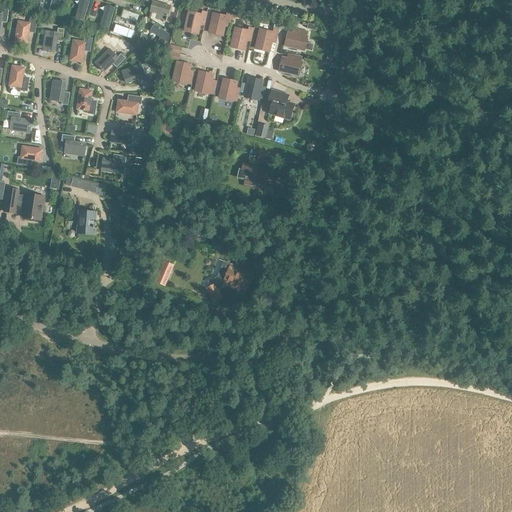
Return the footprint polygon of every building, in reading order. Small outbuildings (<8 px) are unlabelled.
[(63,0),(62,0),(34,0),(31,9),(41,12),(58,18),(63,0)] [(153,1),(150,11),(168,16),(170,6),(153,1)] [(224,5),(222,12),(232,14),(233,7),(224,5)] [(204,23),(207,13),(202,12),(201,15),(189,12),(184,31),(198,34),(200,22),(204,23)] [(225,24),(229,25),(231,14),(227,13),(226,16),(213,13),(209,32),(222,35),(224,27),(225,24)] [(128,28),(121,26),(118,32),(132,37),(139,17),(132,15),(128,28)] [(15,42),(26,44),(28,32),(34,33),(36,20),(30,19),(29,24),(18,22),(15,42)] [(155,25),(151,31),(161,38),(159,41),(164,44),(170,35),(155,25)] [(248,31),(235,28),(231,47),(244,50),(247,38),(251,39),(253,29),(248,28),(248,31)] [(62,42),(64,30),(57,29),(56,33),(45,32),(42,51),(54,53),(56,41),(62,42)] [(272,40),(276,41),(278,30),(273,29),(273,32),(260,29),(256,48),(269,51),(272,40)] [(296,34),(293,33),(288,32),(285,45),(304,50),(307,36),(306,36),(307,32),(297,30),(296,34)] [(146,35),(138,33),(135,41),(143,44),(146,35)] [(85,38),(84,43),(73,41),(70,61),(82,63),(83,51),(89,52),(91,39),(85,38)] [(95,64),(103,72),(112,64),(116,68),(125,59),(120,54),(117,57),(109,49),(95,64)] [(290,59),(287,58),(282,57),(279,71),(298,75),(301,62),(300,61),(301,57),(291,55),(290,59)] [(189,72),(189,70),(190,65),(177,62),(173,81),(186,84),(186,83),(190,83),(193,73),(189,72)] [(144,75),(140,65),(122,72),(126,83),(137,79),(139,85),(151,80),(149,74),(144,75)] [(12,67),(9,86),(20,88),(19,90),(26,92),(28,79),(22,78),(24,68),(12,67)] [(211,84),(213,75),(199,72),(195,91),(208,94),(209,92),(213,93),(215,85),(211,84)] [(260,92),(261,88),(262,81),(249,78),(245,97),(258,100),(258,98),(262,99),(264,93),(260,92)] [(235,90),(236,87),(237,82),(224,79),(219,98),(232,101),(233,100),(237,101),(239,90),(235,90)] [(53,81),(50,101),(61,102),(61,105),(67,106),(69,93),(63,92),(65,83),(53,81)] [(80,90),(77,109),(88,111),(88,114),(94,115),(96,102),(90,101),(92,91),(80,90)] [(272,91),(268,103),(272,105),(272,106),(276,107),(274,114),(290,119),(294,105),(286,102),(288,95),(272,91)] [(140,104),(141,98),(128,96),(127,102),(118,101),(116,112),(136,115),(138,104),(140,104)] [(20,114),(7,112),(6,118),(11,119),(9,130),(29,133),(31,122),(19,120),(20,114)] [(201,113),(199,122),(206,124),(208,115),(201,113)] [(211,115),(209,124),(216,125),(218,117),(211,115)] [(269,127),(259,125),(256,137),(266,139),(269,127)] [(132,134),(134,134),(135,128),(122,126),(121,132),(112,130),(110,142),(130,145),(132,134)] [(255,130),(248,128),(247,135),(254,137),(255,130)] [(75,137),(62,135),(61,142),(66,142),(64,153),(84,156),(86,145),(74,143),(75,137)] [(315,146),(310,144),(307,146),(307,151),(311,153),(315,150),(315,146)] [(17,164),(30,166),(31,161),(41,162),(42,150),(23,147),(21,158),(18,158),(17,164)] [(261,152),(258,160),(272,163),(274,155),(261,152)] [(123,163),(125,163),(126,156),(113,155),(113,161),(103,159),(101,171),(121,174),(123,163)] [(273,170),(243,163),(242,169),(247,171),(245,181),(244,185),(273,192),(274,187),(275,187),(275,185),(277,184),(278,180),(277,179),(277,177),(272,176),(273,170)] [(73,178),(71,187),(96,193),(96,191),(98,184),(73,178)] [(6,213),(16,214),(17,209),(26,210),(24,218),(42,221),(43,213),(45,213),(47,211),(47,209),(46,207),(44,206),(45,197),(28,195),(28,197),(19,195),(19,191),(9,190),(6,213)] [(119,214),(126,216),(128,216),(133,197),(123,194),(121,203),(114,201),(111,213),(119,214)] [(93,234),(95,214),(80,213),(78,233),(93,234)] [(164,261),(160,271),(155,283),(165,287),(175,266),(164,261)] [(222,284),(217,286),(216,283),(207,288),(215,303),(224,298),(219,290),(226,286),(245,294),(252,279),(228,269),(222,284)]
